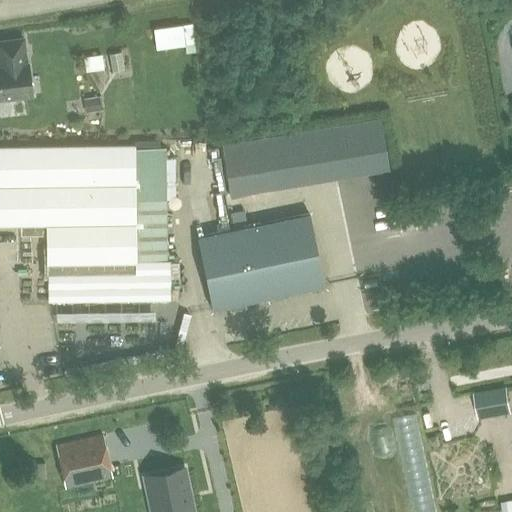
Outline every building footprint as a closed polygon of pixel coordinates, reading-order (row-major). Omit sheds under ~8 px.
[(199,22),(160,24),(161,44),(200,41),(199,22)] [(2,66),(0,65),(0,97),(31,94),(28,62),(26,62),(23,37),(0,40),(0,57),(1,58),(2,66)] [(91,55),(93,70),(109,68),(108,53),(91,55)] [(16,100),(0,102),(0,123),(20,121),(16,100)] [(380,122),(220,148),(228,196),(388,171),(380,122)] [(133,144),(0,145),(0,223),(21,224),(46,223),(47,280),(47,299),(62,299),(91,299),(168,298),(168,259),(134,259),(133,199),(133,146),(133,144)] [(133,146),(133,199),(165,199),(165,146),(133,146)] [(309,212),(198,236),(213,308),(229,305),(230,310),(246,307),(245,301),(324,285),(309,212)] [(208,377),(179,385),(183,401),(212,393),(208,377)] [(505,386),(474,392),(478,418),(510,412),(505,386)] [(112,477),(102,434),(56,444),(65,487),(112,477)] [(36,479),(45,479),(44,463),(35,464),(36,479)] [(193,511),(184,468),(145,476),(152,511),(193,511)] [(511,511),(511,498),(500,501),(502,511),(511,511)]
